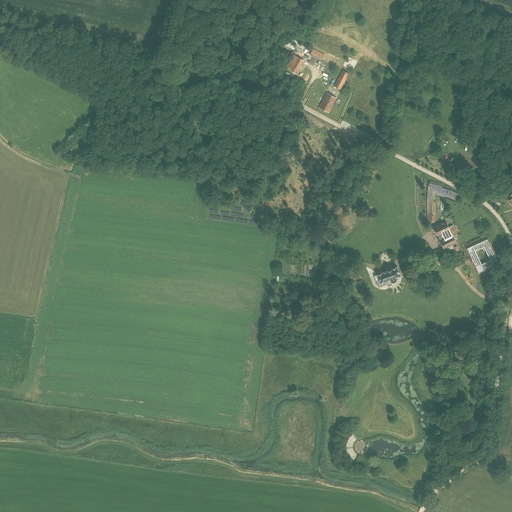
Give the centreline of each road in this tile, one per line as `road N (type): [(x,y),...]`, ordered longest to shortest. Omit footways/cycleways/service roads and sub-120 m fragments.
road 1 (unclassified): [(511,248),(501,220),(470,194),(258,85),(164,60)]
road 2 (track): [(420,511),(487,441),(507,308)]
road 3 (track): [(0,139),(66,178),(36,316)]
road 4 (unclassified): [(164,60),(0,20)]
road 5 (track): [(409,0),(385,149)]
